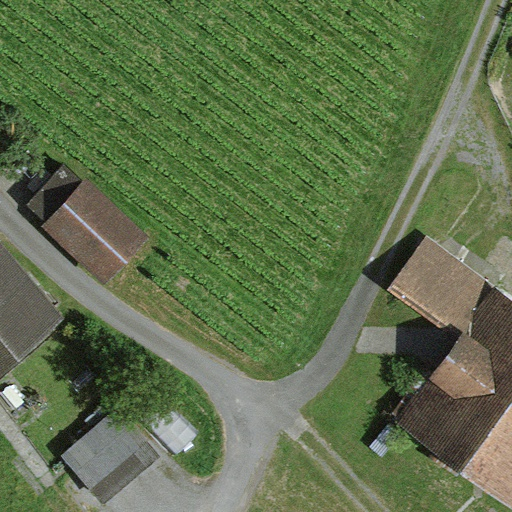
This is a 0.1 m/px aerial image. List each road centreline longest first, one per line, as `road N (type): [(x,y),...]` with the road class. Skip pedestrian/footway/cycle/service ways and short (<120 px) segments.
road 1 (track): [(243,403),(284,393),(325,363),(448,120),(492,0)]
road 2 (track): [(214,511),(234,464),(243,403),(128,321),(0,212)]
